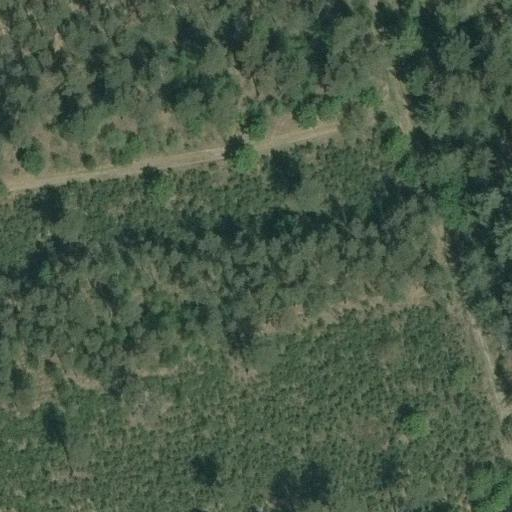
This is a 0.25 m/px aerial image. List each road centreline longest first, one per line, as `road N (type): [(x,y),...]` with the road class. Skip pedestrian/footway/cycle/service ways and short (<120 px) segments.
road 1 (track): [(511,448),(366,0)]
road 2 (track): [(393,81),(205,160),(0,206)]
